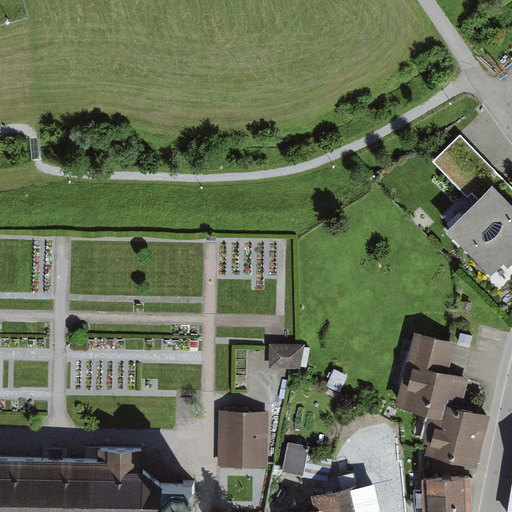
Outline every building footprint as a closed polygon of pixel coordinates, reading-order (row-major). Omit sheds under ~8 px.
[(501,175),(463,135),(436,161),(473,201),(501,175)] [(511,258),(511,201),(494,182),(447,226),(494,276),(511,258)] [(456,342),(417,332),(399,405),(436,414),(426,455),(480,468),(493,414),(463,406),(470,376),(449,371),(456,342)] [(297,344),(272,343),(272,368),(303,368),(304,344),(297,344)] [(348,375),(335,369),(328,385),(340,391),(348,375)] [(233,410),(222,409),(221,441),(220,466),(268,468),(270,411),(233,410)] [(308,445),(288,442),(282,471),(292,473),(302,475),(308,445)] [(0,511),(194,511),(195,481),(165,480),(152,464),(152,454),(134,454),(134,448),(109,447),(109,454),(0,452),(0,511)] [(468,511),(466,478),(427,480),(428,511),(468,511)] [(321,506),(295,511),(366,511),(360,484),(318,493),(321,506)]
